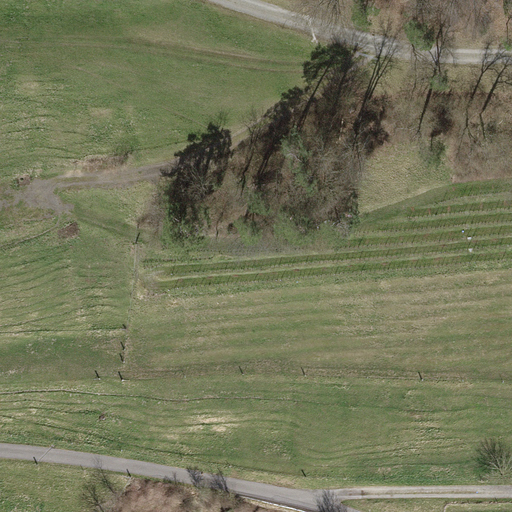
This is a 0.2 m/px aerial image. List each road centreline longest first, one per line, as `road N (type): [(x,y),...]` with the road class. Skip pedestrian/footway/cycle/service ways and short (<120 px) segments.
road 1 (track): [(49,186),(166,170),(201,157),(374,45)]
road 2 (residential): [(351,511),(140,464),(0,448)]
road 3 (track): [(511,53),(410,55),(229,0)]
road 4 (track): [(306,496),(511,489)]
